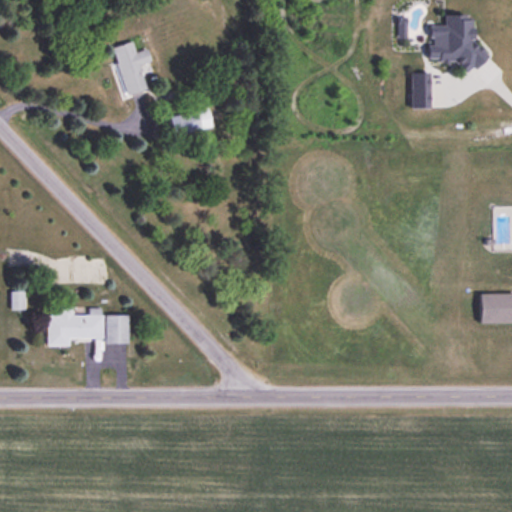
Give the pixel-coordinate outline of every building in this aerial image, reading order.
[(132,51),(130,41),(110,45),(120,94),(143,89),(138,65),(148,63),(145,48),(132,51)] [(167,116),(171,135),(209,127),(205,108),(167,116)] [(21,292),(8,292),(8,309),(21,309),(21,292)] [(511,294),(475,294),(475,323),(511,323),(511,294)] [(43,343),(125,343),(125,315),(97,315),(97,308),(85,308),(85,314),(69,314),(69,306),(55,306),(55,315),(44,315),(43,343)]
